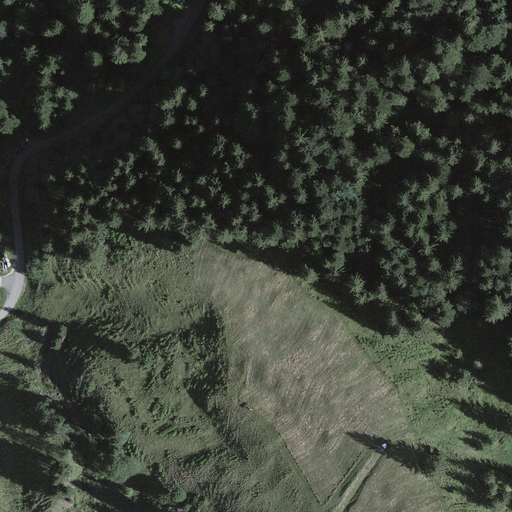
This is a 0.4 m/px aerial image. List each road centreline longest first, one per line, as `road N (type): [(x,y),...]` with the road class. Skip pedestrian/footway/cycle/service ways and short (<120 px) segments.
road 1 (unclassified): [(199,0),(173,46),(115,107),(20,159),(13,181),(19,281),(0,316)]
road 2 (track): [(500,459),(411,436),(380,458),(343,511)]
